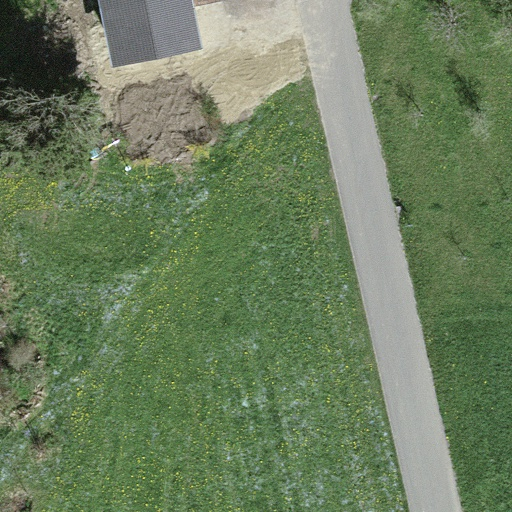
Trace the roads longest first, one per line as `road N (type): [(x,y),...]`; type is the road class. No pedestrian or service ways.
road 1 (tertiary): [(329,0),(399,370)]
road 2 (unclassified): [(399,370),(429,511)]
